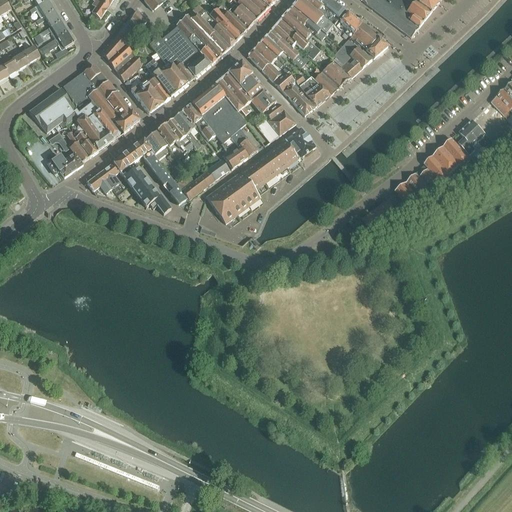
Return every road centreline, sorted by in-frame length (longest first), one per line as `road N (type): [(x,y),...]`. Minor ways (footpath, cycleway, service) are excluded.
road 1 (residential): [(291,258),(413,165),(511,69)]
road 2 (residential): [(189,223),(196,204),(300,125),(237,55)]
road 3 (residential): [(40,207),(4,139),(6,120),(79,64),(85,49)]
road 4 (primary): [(154,458),(77,418),(0,394)]
road 5 (residential): [(344,0),(412,55),(468,0)]
road 6 (primary): [(0,418),(154,458)]
road 7 (unclassified): [(183,240),(61,194),(40,207)]
road 8 (primary): [(263,511),(154,458)]
